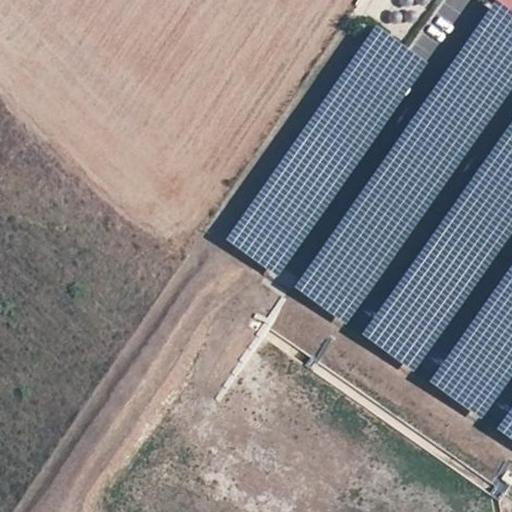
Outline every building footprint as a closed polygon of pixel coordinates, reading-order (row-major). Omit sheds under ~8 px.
[(511,0),(498,0),(511,10),(511,0)] [(511,13),(495,1),(294,287),(347,325),(511,89),(511,13)] [(428,61),(377,25),(227,238),(278,273),(428,61)] [(511,233),(511,120),(361,334),(414,371),(511,233)] [(511,374),(511,263),(429,380),(482,418),(511,374)] [(511,408),(497,429),(511,439),(511,408)]
